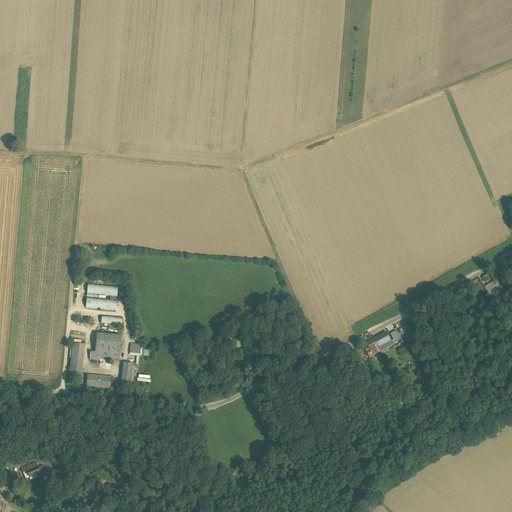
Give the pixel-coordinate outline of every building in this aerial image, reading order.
[(497,271),(491,275),(495,281),(500,277),(497,271)] [(484,287),(489,295),(502,287),(497,279),(484,287)] [(118,286),(88,283),(87,294),(117,297),(118,286)] [(117,300),(87,297),(86,308),(116,311),(117,300)] [(122,318),(102,316),(101,323),(121,325),(122,318)] [(391,342),(392,344),(401,340),(396,331),(390,334),(394,340),(391,342)] [(121,336),(97,333),(95,352),(90,352),(89,359),(99,360),(99,358),(119,360),(121,336)] [(380,351),(392,344),(391,342),(386,333),(374,339),(380,351)] [(380,351),(374,339),(366,343),(368,347),(365,349),(369,357),(380,351)] [(85,345),(73,343),(70,373),(81,374),(85,345)] [(361,348),(356,351),(360,357),(365,355),(361,348)] [(133,364),(124,363),(121,383),(131,384),(133,364)] [(111,378),(92,376),(88,375),(87,385),(99,386),(98,387),(110,388),(111,378)] [(43,466),(38,468),(36,463),(21,469),(26,479),(36,474),(37,477),(46,473),(43,466)]
